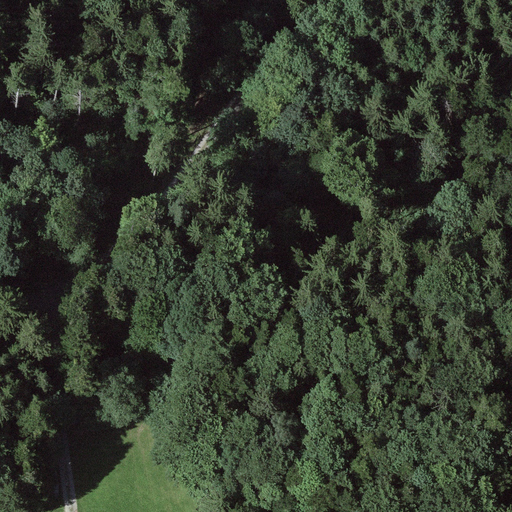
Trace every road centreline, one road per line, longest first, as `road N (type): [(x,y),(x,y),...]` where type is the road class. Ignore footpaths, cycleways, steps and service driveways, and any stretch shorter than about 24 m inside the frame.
road 1 (track): [(343,0),(222,112),(149,225),(81,285),(0,306)]
road 2 (track): [(41,299),(72,511)]
